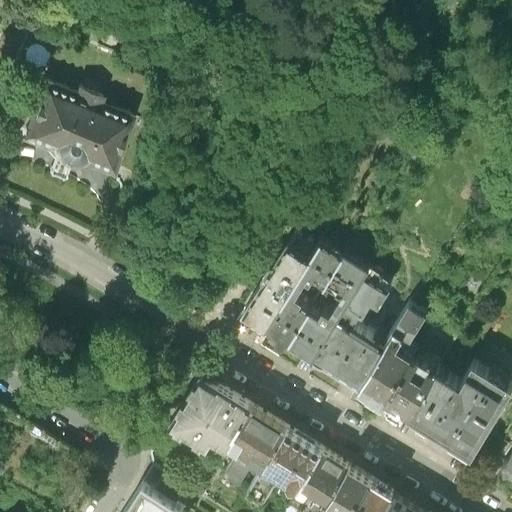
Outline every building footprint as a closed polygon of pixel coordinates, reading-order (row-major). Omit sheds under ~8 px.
[(14,12),(13,13),(12,15),(12,16),(13,18),(14,19),(15,20),(16,20),(18,20),(19,20),(21,19),(21,18),(22,16),(22,15),(21,13),(20,12),(19,11),(17,11),(16,11),(14,12)] [(42,24),(32,20),(28,30),(37,34),(42,24)] [(39,72),(19,128),(50,141),(51,144),(53,148),(57,150),(60,153),(65,155),(69,155),(75,155),(81,153),(110,164),(130,108),(97,95),(100,88),(74,78),(72,84),(39,72)] [(450,113),(445,122),(452,126),(457,117),(450,113)] [(54,155),(49,168),(63,174),(68,160),(72,160),(76,160),(80,159),(107,170),(110,164),(81,153),(75,155),(69,155),(65,155),(60,153),(57,150),(53,148),(51,144),(50,141),(19,128),(17,134),(46,146),(48,148),(50,151),(52,153),(54,155)] [(444,153),(438,149),(434,156),(440,159),(444,153)] [(418,181),(414,178),(404,192),(408,195),(418,181)] [(327,270),(344,243),(321,229),(310,246),(266,315),(289,330),(311,296),(301,290),(303,287),(297,282),(306,268),(310,270),(315,263),(327,270)] [(266,315),(310,246),(289,232),(245,302),(266,315)] [(370,254),(346,239),(344,243),(327,270),(343,280),(330,301),(324,297),(320,302),(311,296),(289,330),(312,345),(337,306),(364,263),(370,254)] [(337,306),(353,315),(361,302),(364,304),(372,292),(380,297),(390,279),(364,263),(337,306)] [(362,375),(386,389),(413,345),(406,340),(430,301),(413,291),(386,335),(362,375)] [(362,375),(386,335),(353,315),(337,306),(312,345),(362,375)] [(386,389),(410,405),(438,360),(413,345),(386,389)] [(461,375),(438,360),(410,405),(409,407),(473,447),(511,384),(511,377),(474,354),(461,375)] [(230,434),(253,396),(209,369),(200,373),(175,412),(210,434),(215,425),(230,434)] [(255,449),(266,456),(289,418),(253,396),(230,434),(241,441),(227,462),(242,472),(255,449)] [(276,462),(301,478),(324,440),(289,418),(266,456),(245,490),(259,498),(264,490),(265,490),(278,470),(273,467),(276,462)] [(292,494),(319,509),(351,456),(324,440),(301,478),(292,494)] [(511,472),(511,448),(507,457),(502,458),(502,471),(509,470),(511,472)] [(338,499),(352,507),(374,471),(351,456),(319,509),(316,511),(335,511),(339,505),(336,503),(338,499)] [(165,467),(155,484),(185,503),(196,486),(165,467)] [(378,511),(395,484),(374,471),(352,507),(360,511),(378,511)] [(121,511),(179,511),(185,503),(155,484),(144,477),(121,511)] [(378,511),(427,511),(432,506),(395,484),(378,511)]
